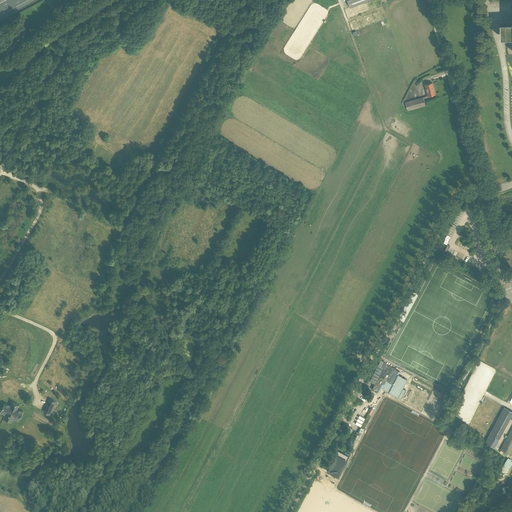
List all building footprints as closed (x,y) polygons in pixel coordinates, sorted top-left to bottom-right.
[(511,21),(501,22),(501,37),(511,37),(511,21)] [(436,94),(433,83),(425,85),(428,96),(436,94)] [(425,106),(423,98),(405,103),(407,111),(425,106)] [(411,291),(397,318),(403,321),(417,294),(411,291)] [(376,393),(390,400),(396,403),(400,395),(402,396),(403,393),(401,393),(403,389),(389,382),(396,370),(386,364),(372,390),(376,392),(376,393)] [(50,399),(43,412),(51,416),(57,402),(50,399)] [(5,403),(1,410),(7,413),(5,416),(12,419),(13,416),(19,419),(22,412),(17,409),(19,405),(12,402),(10,406),(5,403)] [(499,439),(511,415),(511,411),(504,407),(489,434),(499,439)] [(509,454),(511,449),(511,427),(500,450),(509,454)] [(338,451),(327,471),(338,477),(349,457),(338,451)]
